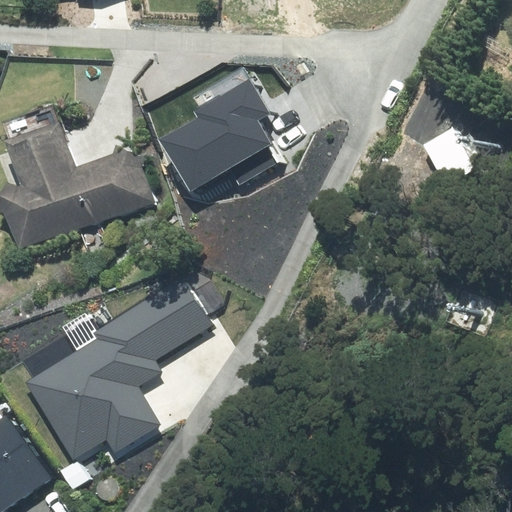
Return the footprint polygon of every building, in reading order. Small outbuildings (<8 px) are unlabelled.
[(170,139),(201,192),(286,144),(271,118),(284,111),(266,79),(209,112),(211,116),(170,139)] [(17,126),(17,132),(10,135),(1,152),(13,186),(0,211),(6,214),(17,251),(154,204),(142,172),(148,160),(121,147),(116,156),(84,168),(69,125),(57,119),(46,123),(43,117),(39,115),(35,114),(31,113),(27,113),(23,116),(20,118),(18,122),(17,126)] [(462,123),(429,145),(461,193),(494,171),(462,123)] [(511,138),(498,147),(511,170),(511,169),(511,138)] [(187,276),(26,377),(79,461),(114,439),(121,450),(168,420),(144,381),(164,369),(156,357),(215,320),(187,276)] [(502,300),(463,285),(450,318),(489,334),(502,300)] [(13,412),(0,421),(0,511),(7,511),(58,475),(13,412)]
